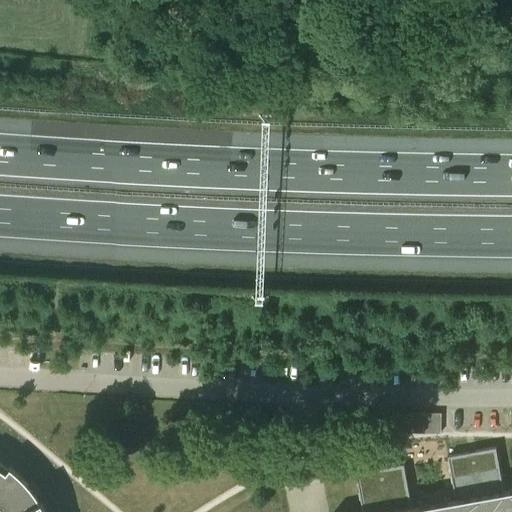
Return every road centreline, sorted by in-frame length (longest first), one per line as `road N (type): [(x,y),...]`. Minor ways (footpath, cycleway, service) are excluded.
road 1 (motorway): [(0,216),(511,236)]
road 2 (motorway): [(511,175),(0,155)]
road 3 (residential): [(511,397),(0,379)]
